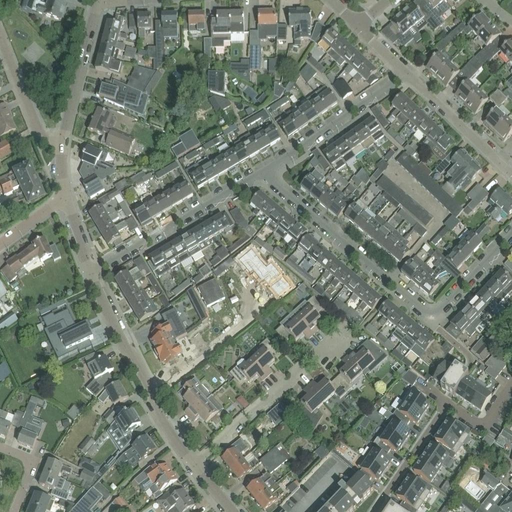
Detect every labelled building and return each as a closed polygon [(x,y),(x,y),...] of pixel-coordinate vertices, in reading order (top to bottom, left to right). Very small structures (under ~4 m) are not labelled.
[(61,21),(66,4),(54,0),(49,0),(47,6),(40,3),(41,0),(25,0),(22,9),(31,12),(32,11),(37,13),(61,21)] [(423,0),(427,5),(423,8),(427,13),(429,15),(439,28),(440,28),(445,24),(440,19),(438,16),(443,12),(449,8),(444,2),(442,0),(423,0)] [(402,14),(413,28),(414,28),(424,20),(424,19),(412,5),(412,4),(411,5),(412,6),(408,9),(407,9),(402,13),(402,14)] [(259,26),(258,26),(258,42),(267,41),(267,38),(277,38),(277,26),(278,26),(278,25),(276,25),(276,22),(275,12),(274,12),(274,11),(267,11),(267,12),(259,13),(259,26)] [(300,41),(300,11),(289,12),(289,28),(294,28),(294,46),(301,46),(301,41),(300,41)] [(310,27),(311,27),(311,11),(300,11),(300,41),(301,41),(311,41),(310,27)] [(205,33),(205,24),(205,14),(196,14),(195,13),(191,13),(191,14),(189,14),(189,33),(197,33),(205,33)] [(231,13),(217,14),(217,18),(211,18),(211,40),(215,40),(215,49),(224,49),(224,42),(231,41),(231,35),(231,13)] [(244,13),(231,13),(231,36),(244,36),(244,23),(244,13)] [(393,35),(388,40),(393,45),(398,41),(398,42),(397,43),(401,47),(402,46),(403,47),(413,39),(408,33),(413,28),(402,14),(401,15),(400,15),(395,18),(395,20),(392,23),(391,22),(390,22),(392,24),(393,26),(396,30),(392,33),(391,33),(393,35)] [(472,32),(477,37),(490,25),(490,23),(486,19),(485,19),(482,16),(483,15),(482,14),(466,28),(462,24),(453,32),(458,37),(463,32),(467,36),(472,32)] [(151,30),(151,25),(151,15),(150,15),(150,16),(139,16),(138,16),(138,30),(139,30),(139,39),(144,39),(144,30),(151,30)] [(162,22),(155,22),(156,60),(157,71),(169,59),(165,59),(164,39),(170,39),(170,33),(178,33),(177,15),(162,15),(162,22)] [(434,32),(439,28),(429,15),(424,19),(424,20),(434,32)] [(108,23),(105,35),(119,38),(126,40),(127,36),(120,34),(121,28),(124,18),(116,16),(115,16),(116,17),(114,24),(108,23)] [(315,44),(325,28),(319,24),(316,24),(311,41),(315,44)] [(287,25),(278,26),(279,41),(288,41),(287,25)] [(490,25),(477,37),(487,48),(492,43),(501,35),(500,34),(499,35),(496,31),(496,30),(493,26),(491,26),(490,25)] [(324,31),(317,41),(315,44),(327,55),(341,40),(332,32),(333,31),(332,31),(329,35),(324,31)] [(117,44),(119,38),(105,35),(102,47),(120,51),(124,52),(125,46),(117,44)] [(453,41),(448,36),(436,49),(441,53),(453,41)] [(341,40),(327,55),(336,63),(340,58),(350,48),(341,40)] [(511,40),(500,52),(509,62),(511,59),(511,40)] [(474,59),(478,62),(479,62),(480,62),(489,54),(496,48),(492,43),(487,48),(475,58),(474,59)] [(102,47),(99,58),(117,63),(117,62),(120,51),(102,47)] [(250,47),(250,71),(261,72),(261,47),(250,47)] [(138,56),(156,60),(156,48),(148,48),(149,53),(139,50),(138,56)] [(350,48),(340,58),(336,63),(340,67),(345,62),(349,66),(359,56),(350,48)] [(484,67),(500,52),(496,48),(489,54),(480,62),(483,66),(484,67)] [(433,61),(426,68),(427,69),(428,68),(431,71),(431,73),(435,77),(436,76),(437,77),(449,64),(439,54),(433,61)] [(359,56),(349,66),(344,71),(349,75),(353,70),(357,74),(353,79),(368,64),(359,56)] [(117,62),(117,63),(99,58),(96,69),(95,70),(119,76),(122,64),(117,62)] [(318,64),(311,58),(308,61),(314,68),(318,64)] [(465,76),(474,67),(478,62),(474,59),(469,63),(461,72),(465,76)] [(230,64),(230,72),(248,84),(249,61),(241,61),(241,65),(230,64)] [(483,66),(480,62),(479,62),(478,62),(474,67),(465,76),(470,81),(478,72),(478,71),(483,66)] [(318,64),(314,68),(322,74),(325,70),(318,64)] [(376,72),(368,64),(353,79),(355,81),(357,83),(362,78),(367,83),(370,86),(378,80),(373,76),(377,72),(376,72)] [(449,64),(437,77),(438,78),(437,79),(442,83),(443,83),(446,86),(445,87),(446,87),(449,85),(459,74),(449,64)] [(317,73),(307,65),(299,74),(303,78),(307,73),(313,78),(317,73)] [(136,67),(127,87),(143,94),(144,93),(156,73),(136,67)] [(210,74),(209,92),(224,97),(224,74),(210,74)] [(295,74),(289,82),(294,85),(299,77),(295,74)] [(335,82),(330,74),(326,77),(331,85),(335,82)] [(338,82),(333,86),(343,100),(354,92),(345,80),(340,84),(338,82)] [(142,94),(143,94),(127,87),(114,82),(112,89),(110,88),(104,87),(103,86),(102,87),(101,90),(99,89),(97,96),(105,99),(104,100),(124,109),(124,108),(125,105),(138,109),(142,94)] [(289,93),(294,85),(289,82),(285,90),(284,90),(285,91),(289,93)] [(457,93),(455,96),(456,96),(460,99),(460,100),(464,104),(465,104),(466,105),(478,92),(468,82),(462,88),(457,93)] [(280,99),(285,91),(284,90),(285,90),(275,84),(274,96),(280,99)] [(315,94),(319,99),(327,110),(337,104),(325,87),(315,94)] [(511,92),(509,89),(503,96),(506,99),(508,96),(511,92)] [(503,96),(498,91),(490,99),(495,104),(503,96)] [(478,92),(466,105),(467,105),(466,107),(471,111),(472,110),(475,113),(474,114),(475,115),(488,101),(478,92)] [(315,94),(306,101),(309,105),(318,117),(327,110),(319,99),(315,94)] [(506,99),(503,96),(495,104),(499,108),(507,100),(506,99)] [(228,102),(214,97),(223,111),(231,106),(228,102)] [(287,97),(278,103),(281,107),(289,101),(287,97)] [(392,116),(396,120),(410,105),(401,98),(401,97),(392,106),(397,110),(392,116)] [(318,117),(309,105),(306,101),(305,100),(295,107),(299,113),(308,124),(318,117)] [(271,107),(274,112),(281,107),(278,103),(271,107)] [(5,105),(0,107),(0,137),(16,130),(10,119),(8,115),(9,114),(5,105)] [(418,113),(410,105),(396,120),(397,119),(406,127),(418,113)] [(308,124),(299,113),(295,107),(299,113),(294,116),(291,112),(287,115),(286,115),(290,120),(298,131),(308,124)] [(97,110),(88,130),(108,139),(105,146),(128,156),(135,141),(107,129),(112,117),(97,110)] [(491,116),(484,123),(484,124),(485,123),(489,127),(489,128),(493,132),(494,132),(495,132),(507,119),(497,110),(491,116)] [(265,111),(262,113),(253,118),(256,122),(262,118),(264,122),(270,119),(265,111)] [(418,113),(406,127),(409,124),(414,128),(412,131),(415,134),(418,132),(427,121),(424,118),(425,117),(425,115),(421,112),(419,112),(418,113)] [(298,131),(290,120),(286,115),(277,122),(280,126),(280,127),(288,139),(288,138),(298,131)] [(389,125),(388,124),(382,116),(377,119),(384,129),(389,125)] [(248,127),(256,122),(253,118),(245,122),(248,127)] [(362,127),(370,139),(374,144),(384,137),(380,131),(378,128),(372,119),(372,120),(362,127)] [(507,119),(495,132),(495,133),(495,134),(500,138),(501,138),(504,141),(503,142),(504,143),(511,134),(511,123),(510,122),(507,119)] [(436,130),(436,129),(427,121),(418,132),(427,140),(436,130)] [(268,125),(260,129),(270,146),(280,140),(280,141),(281,140),(273,128),(271,129),(270,127),(268,126),(268,125)] [(234,131),(231,127),(223,132),(226,136),(234,131)] [(352,134),(361,145),(364,151),(374,144),(370,139),(362,127),(352,134)] [(426,141),(421,146),(425,150),(426,149),(430,153),(431,152),(435,148),(445,138),(442,134),(443,133),(443,131),(440,127),(438,128),(436,129),(436,130),(427,140),(426,141)] [(255,133),(257,137),(253,140),(260,152),(261,153),(262,154),(267,151),(267,149),(266,148),(270,146),(260,129),(255,133)] [(397,136),(390,129),(387,133),(394,139),(397,136)] [(239,140),(249,158),(260,152),(253,140),(249,134),(239,140)] [(352,134),(342,141),(354,158),(364,151),(361,145),(352,134)] [(182,143),(182,144),(187,153),(200,145),(195,136),(182,143)] [(397,136),(394,139),(400,146),(404,142),(397,136)] [(446,136),(445,138),(435,148),(445,156),(455,145),(454,145),(454,146),(451,143),(452,142),(452,139),(448,136),(446,136)] [(239,164),(249,158),(239,140),(242,146),(232,152),(229,147),(239,164)] [(333,148),(341,159),(345,164),(354,158),(342,141),(333,148)] [(0,158),(11,153),(5,142),(0,144),(0,158)] [(206,151),(214,146),(212,142),(204,147),(206,151)] [(182,143),(172,149),(177,158),(187,153),(182,144),(182,143)] [(408,158),(409,158),(415,152),(408,146),(404,149),(407,152),(405,154),(408,158)] [(88,147),(84,156),(84,157),(83,159),(82,162),(84,163),(90,166),(90,173),(115,171),(115,168),(101,162),(101,163),(99,162),(102,153),(88,147)] [(219,153),(222,158),(229,170),(239,164),(229,147),(219,153)] [(346,165),(345,164),(341,159),(333,148),(324,154),(323,154),(331,166),(336,172),(346,165)] [(384,158),(388,162),(395,154),(391,151),(384,158)] [(461,152),(451,163),(455,167),(445,178),(449,182),(451,180),(471,159),(467,156),(467,155),(464,152),(461,153),(461,152)] [(396,162),(400,166),(408,158),(405,154),(404,153),(396,162)] [(218,177),(229,170),(222,158),(211,164),(208,158),(208,159),(211,164),(218,177)] [(322,158),(318,161),(324,171),(329,168),(322,158)] [(400,166),(404,170),(413,162),(409,158),(408,158),(400,166)] [(218,177),(211,164),(208,159),(197,165),(200,171),(208,183),(218,177)] [(474,163),(471,159),(451,180),(449,182),(447,184),(456,193),(464,184),(463,183),(467,178),(471,183),(481,172),(478,168),(479,167),(479,166),(475,162),(474,163)] [(443,172),(444,172),(450,165),(449,164),(445,160),(442,163),(439,166),(444,171),(443,172)] [(378,170),(382,174),(388,166),(384,163),(383,161),(376,166),(378,170)] [(404,170),(409,175),(417,166),(413,162),(404,170)] [(421,170),(426,174),(429,177),(432,174),(421,163),(418,166),(421,170)] [(0,181),(0,187),(1,189),(33,174),(31,170),(32,168),(31,166),(29,165),(29,164),(20,168),(13,171),(15,176),(7,179),(7,178),(0,181)] [(164,170),(167,174),(175,169),(172,165),(164,170)] [(208,183),(200,171),(197,165),(185,172),(189,178),(191,177),(198,189),(208,183)] [(409,175),(413,179),(421,170),(418,166),(417,166),(409,175)] [(158,179),(167,174),(164,170),(156,175),(158,179)] [(376,181),(382,174),(378,170),(372,177),(376,181)] [(417,183),(426,174),(421,170),(413,179),(417,183)] [(83,185),(85,187),(86,190),(91,199),(105,191),(100,183),(102,182),(115,175),(115,171),(90,173),(91,180),(85,184),(83,185)] [(325,179),(323,177),(315,171),(301,188),(302,188),(310,195),(320,185),(325,179)] [(143,172),(135,177),(138,181),(142,179),(146,177),(143,172)] [(330,176),(338,182),(341,178),(334,172),(330,176)] [(23,194),(39,186),(37,182),(38,181),(37,178),(35,178),(33,174),(1,189),(4,196),(13,192),(12,190),(20,187),(23,194)] [(146,177),(142,179),(144,183),(153,179),(150,174),(146,177)] [(366,174),(360,182),(362,183),(365,186),(370,180),(366,174)] [(417,183),(422,187),(430,178),(429,177),(426,174),(417,183)] [(355,177),(352,181),(359,187),(362,183),(360,182),(355,177)] [(376,185),(380,189),(388,180),(383,177),(376,185)] [(341,178),(338,182),(345,188),(348,184),(341,178)] [(434,183),(430,178),(422,187),(426,191),(434,183)] [(138,181),(133,184),(136,188),(144,183),(142,179),(138,181)] [(388,180),(380,189),(385,193),(392,184),(388,180)] [(188,182),(186,183),(176,189),(183,201),(193,195),(193,196),(192,193),(194,192),(188,182)] [(426,191),(430,195),(439,187),(434,183),(426,191)] [(397,188),(392,184),(385,193),(389,197),(397,188)] [(319,203),(329,192),(329,193),(331,190),(326,186),(324,189),(320,185),(310,195),(319,203)] [(379,192),(371,185),(368,189),(376,195),(379,192)] [(473,201),(483,190),(478,185),(467,196),(473,201)] [(28,204),(44,196),(43,195),(44,194),(42,191),(41,190),(39,186),(23,194),(7,202),(10,208),(19,204),(18,203),(26,199),(28,204)] [(430,195),(435,200),(443,191),(439,187),(430,195)] [(401,192),(397,188),(389,197),(392,199),(394,200),(401,192)] [(183,201),(176,189),(165,195),(172,207),(183,201)] [(115,198),(119,196),(116,190),(107,195),(110,201),(115,198)] [(489,195),(483,190),(473,201),(468,206),(473,210),(474,211),(489,195)] [(491,217),(509,198),(500,190),(490,200),(495,205),(487,214),(491,217)] [(128,191),(122,194),(125,199),(131,195),(128,191)] [(329,211),(338,200),(343,195),(338,191),(333,196),(329,193),(329,192),(319,203),(329,211)] [(435,200),(439,204),(447,195),(443,191),(435,200)] [(406,196),(401,192),(394,200),(398,204),(406,196)] [(385,193),(381,197),(389,202),(392,199),(389,197),(385,193)] [(261,213),(270,202),(261,194),(251,205),(257,209),(253,214),(257,217),(261,213)] [(172,207),(165,195),(155,201),(162,213),(172,207)] [(439,204),(443,208),(451,199),(447,195),(439,204)] [(410,199),(406,196),(398,204),(399,205),(403,208),(410,199)] [(511,200),(509,198),(491,217),(495,221),(503,212),(508,217),(511,212),(511,200)] [(342,204),(338,200),(329,211),(338,218),(337,219),(338,219),(351,203),(346,199),(342,204)] [(394,200),(392,199),(389,202),(396,209),(399,205),(398,204),(394,200)] [(415,203),(410,199),(403,208),(408,212),(415,203)] [(443,208),(447,212),(456,203),(451,199),(443,208)] [(152,219),(162,213),(155,201),(144,208),(151,220),(152,219)] [(354,206),(351,209),(345,217),(346,217),(354,224),(363,214),(362,213),(367,208),(358,201),(354,206)] [(10,208),(7,202),(1,205),(4,211),(10,208)] [(279,210),(270,202),(261,213),(269,220),(279,210)] [(415,203),(408,212),(412,216),(419,207),(415,203)] [(460,208),(456,203),(447,212),(452,216),(460,208)] [(96,225),(113,215),(116,213),(114,209),(111,208),(109,209),(106,205),(102,207),(89,215),(90,215),(96,225)] [(464,211),(463,211),(468,216),(473,210),(468,206),(464,211)] [(131,216),(126,207),(122,210),(127,218),(131,216)] [(412,216),(417,219),(424,211),(419,207),(412,216)] [(146,223),(147,225),(153,222),(152,219),(151,220),(144,208),(134,214),(141,226),(142,226),(141,226),(146,223)] [(460,208),(452,216),(455,219),(463,211),(464,211),(460,208)] [(256,233),(248,227),(244,219),(238,209),(230,213),(236,224),(245,231),(253,237),(256,233)] [(269,220),(265,226),(274,234),(275,233),(279,228),(288,218),(279,210),(269,220)] [(408,216),(401,210),(397,215),(404,221),(408,216)] [(424,211),(417,219),(421,223),(428,214),(424,211)] [(113,215),(96,225),(102,236),(125,222),(115,227),(112,222),(119,218),(116,213),(113,215)] [(363,214),(354,224),(363,232),(372,222),(363,214)] [(433,218),(428,214),(421,223),(426,227),(433,218)] [(222,216),(211,222),(219,234),(224,231),(226,235),(232,232),(227,224),(222,215),(221,215),(222,216)] [(404,221),(412,227),(416,222),(408,216),(404,221)] [(455,219),(452,216),(444,224),(452,232),(460,224),(455,219)] [(372,240),(381,229),(386,224),(377,217),(373,222),(372,222),(363,232),(372,240)] [(121,230),(127,227),(131,233),(139,228),(133,218),(125,222),(102,236),(108,245),(108,246),(121,238),(118,232),(121,230)] [(297,225),(288,218),(279,228),(288,236),(297,225)] [(211,222),(201,228),(208,240),(219,234),(211,222)] [(381,229),(372,240),(382,247),(395,232),(386,225),(386,224),(381,229)] [(422,238),(427,232),(418,224),(412,230),(422,238)] [(300,225),(297,225),(288,236),(292,240),(287,246),(292,251),(297,244),(308,232),(300,225)] [(201,228),(191,234),(198,246),(208,240),(201,228)] [(444,229),(438,235),(442,239),(448,232),(444,229)] [(459,239),(463,243),(473,253),(481,244),(482,244),(471,234),(467,230),(459,239)] [(482,241),(487,236),(480,230),(475,235),(482,241)] [(391,255),(399,245),(404,240),(395,232),(382,247),(391,255)] [(180,240),(191,258),(201,252),(198,246),(191,234),(187,237),(186,234),(179,238),(180,240)] [(310,235),(308,238),(299,248),(308,256),(317,246),(319,244),(318,243),(310,236),(310,235)] [(438,235),(431,242),(435,246),(442,239),(438,235)] [(231,254),(239,248),(245,244),(251,239),(247,236),(228,250),(231,254)] [(410,252),(421,239),(418,236),(406,248),(410,252)] [(258,238),(254,242),(262,248),(265,244),(258,238)] [(7,265),(8,266),(3,271),(11,282),(17,278),(15,275),(39,257),(41,262),(52,257),(54,262),(61,259),(55,246),(49,249),(44,239),(33,245),(34,247),(18,259),(17,258),(7,265)] [(181,264),(191,258),(180,240),(170,246),(177,258),(177,259),(181,264)] [(400,264),(409,253),(405,249),(409,244),(404,240),(399,245),(391,255),(400,263),(400,264)] [(265,244),(262,248),(271,256),(273,254),(275,251),(266,243),(265,244)] [(463,243),(455,251),(465,261),(473,253),(463,243)] [(170,246),(160,253),(170,270),(181,264),(177,259),(177,258),(170,246)] [(317,246),(308,256),(312,260),(309,264),(314,268),(317,264),(326,253),(327,253),(327,250),(323,247),(321,247),(320,248),(317,246)] [(446,261),(455,269),(457,271),(457,270),(465,261),(455,251),(450,246),(446,250),(451,256),(447,260),(446,261)] [(218,257),(222,261),(229,256),(223,247),(216,253),(218,257)] [(287,256),(277,248),(275,251),(273,254),(282,261),(287,256)] [(433,265),(437,269),(445,259),(446,261),(447,260),(437,250),(435,253),(432,256),(437,261),(433,265)] [(251,251),(238,262),(249,276),(253,273),(262,284),(264,282),(267,286),(269,285),(272,288),(270,290),(277,299),(290,288),(282,279),(280,281),(278,278),(280,276),(270,265),(265,269),(251,251)] [(170,270),(160,253),(150,258),(149,258),(151,262),(148,264),(157,279),(171,271),(170,270)] [(317,264),(326,272),(336,261),(336,260),(336,258),(332,255),(330,255),(330,256),(326,253),(317,264)] [(214,267),(222,261),(218,257),(211,263),(214,267)] [(411,262),(401,273),(402,274),(402,273),(411,281),(425,265),(416,257),(411,262)] [(122,291),(138,282),(137,282),(151,274),(148,270),(146,266),(141,258),(134,262),(137,268),(115,281),(116,281),(122,291)] [(231,259),(227,262),(231,267),(235,264),(231,259)] [(434,272),(420,288),(429,296),(429,297),(439,286),(434,282),(438,277),(446,272),(449,275),(455,269),(446,261),(445,259),(434,272)] [(296,266),(289,260),(286,264),(293,270),(296,266)] [(339,264),(336,261),(326,272),(322,277),(326,281),(330,275),(336,280),(345,269),(346,268),(345,266),(341,263),(339,263),(339,264)] [(411,281),(420,288),(434,272),(425,265),(411,281)] [(206,266),(199,272),(201,275),(204,279),(212,273),(206,266)] [(220,267),(213,273),(217,278),(224,273),(220,267)] [(501,273),(493,281),(508,295),(511,290),(511,275),(504,268),(501,272),(501,273)] [(304,279),(308,275),(300,269),(297,273),(304,279)] [(354,277),(345,269),(336,280),(331,285),(335,289),(340,284),(345,288),(354,277)] [(196,285),(204,279),(201,275),(193,281),(196,285)] [(308,275),(304,279),(312,285),(315,281),(308,275)] [(148,279),(153,287),(157,284),(152,276),(148,279)] [(363,285),(354,277),(345,288),(354,295),(363,285)] [(214,280),(196,289),(205,307),(209,304),(223,298),(214,280)] [(187,281),(180,287),(183,291),(191,285),(187,281)] [(493,281),(485,290),(499,304),(508,295),(493,281)] [(122,291),(128,302),(145,292),(144,291),(143,292),(138,282),(122,291)] [(157,284),(153,287),(158,295),(162,293),(157,284)] [(304,294),(307,290),(307,289),(302,285),(298,289),(304,294)] [(363,285),(354,295),(350,300),(355,303),(358,299),(363,303),(372,292),(363,285)] [(183,291),(180,287),(173,293),(176,297),(183,291)] [(321,297),(324,293),(317,287),(314,291),(321,297)] [(192,288),(186,293),(191,302),(198,298),(192,288)] [(491,313),(499,304),(485,290),(476,299),(491,313)] [(128,302),(134,312),(152,301),(151,302),(145,292),(128,302)] [(372,292),(363,303),(358,309),(363,312),(367,307),(372,311),(382,300),(381,299),(381,300),(372,292)] [(328,302),(332,299),(324,293),(321,297),(328,302)] [(169,305),(165,297),(160,300),(165,307),(169,305)] [(310,308),(298,320),(312,336),(318,331),(313,326),(320,319),(316,314),(321,309),(313,299),(307,305),(310,308)] [(340,312),(345,306),(337,299),(334,303),(332,306),(340,312)] [(476,299),(468,308),(483,322),(491,313),(476,299)] [(158,312),(152,301),(134,312),(140,322),(158,312)] [(379,314),(384,318),(378,324),(383,328),(388,322),(397,311),(388,303),(389,303),(388,303),(379,314)] [(349,319),(355,312),(352,309),(351,310),(345,306),(340,312),(344,315),(349,319)] [(460,316),(476,332),(476,331),(475,330),(483,322),(468,308),(465,310),(464,309),(462,309),(459,313),(459,315),(460,316)] [(157,339),(152,342),(155,350),(172,342),(187,334),(186,332),(185,333),(174,312),(176,311),(175,309),(161,316),(162,318),(164,317),(168,326),(162,328),(153,333),(157,339)] [(90,331),(88,326),(78,331),(68,310),(55,316),(53,314),(43,319),(52,339),(58,336),(60,339),(62,344),(63,343),(68,355),(78,350),(76,346),(93,338),(90,331)] [(397,311),(388,322),(397,330),(398,330),(407,319),(397,311)] [(359,315),(355,312),(349,319),(358,327),(363,321),(358,316),(359,315)] [(9,316),(0,322),(0,334),(14,324),(14,323),(9,316)] [(471,337),(476,332),(460,316),(457,319),(456,318),(454,318),(450,322),(450,324),(462,335),(465,331),(471,337)] [(407,319),(398,330),(397,330),(392,336),(401,344),(416,327),(407,319)] [(277,332),(279,334),(286,342),(291,337),(296,341),(303,335),(308,340),(312,336),(298,320),(286,330),(283,327),(277,332)] [(369,325),(366,329),(375,337),(378,333),(369,325)] [(401,344),(410,352),(416,345),(425,334),(416,327),(401,344)] [(498,335),(502,339),(510,330),(506,327),(498,335)] [(416,345),(410,352),(419,359),(434,342),(425,334),(416,345)] [(385,345),(388,341),(380,335),(377,339),(385,345)] [(495,346),(502,339),(498,335),(492,342),(495,346)] [(156,351),(154,351),(157,357),(159,356),(163,364),(165,363),(166,365),(175,361),(174,358),(182,354),(179,347),(175,340),(172,342),(155,350),(156,351)] [(264,350),(252,361),(267,378),(272,373),(267,367),(275,361),(270,356),(276,351),(267,341),(261,347),(264,350)] [(352,352),(347,357),(362,374),(374,363),(377,366),(386,358),(367,342),(358,351),(361,354),(357,358),(352,352)] [(442,362),(447,356),(453,349),(446,343),(441,349),(434,342),(419,359),(426,365),(433,357),(435,357),(442,362)] [(494,349),(487,342),(476,354),(484,361),(494,349)] [(397,352),(394,357),(401,362),(404,358),(397,352)] [(95,380),(86,390),(96,398),(108,384),(103,376),(113,371),(105,357),(99,360),(96,354),(84,361),(95,380)] [(503,371),(507,366),(507,365),(493,355),(489,360),(503,371)] [(362,374),(347,357),(342,362),(347,367),(340,374),(341,375),(336,380),(343,387),(348,392),(354,387),(351,384),(362,374)] [(267,378),(252,361),(248,365),(244,360),(242,360),(237,364),(238,367),(236,368),(237,369),(231,374),(240,383),(245,378),(250,383),(257,377),(262,382),(267,378)] [(503,371),(489,360),(485,365),(499,376),(503,371)] [(465,373),(461,370),(457,368),(455,367),(453,370),(445,365),(434,381),(442,386),(441,389),(450,395),(453,397),(468,375),(465,373)] [(499,376),(485,365),(488,368),(485,373),(495,381),(499,376)] [(416,383),(419,378),(409,371),(405,376),(416,383)] [(469,376),(468,375),(453,397),(454,397),(455,395),(463,401),(474,385),(466,380),(469,376)] [(412,388),(416,383),(405,376),(401,380),(412,387),(412,388)] [(185,412),(190,417),(206,402),(211,397),(195,379),(179,394),(184,400),(190,407),(185,412)] [(308,387),(323,404),(334,393),(340,400),(346,394),(342,389),(335,381),(330,386),(326,381),(318,388),(313,382),(308,387)] [(114,406),(119,403),(127,399),(120,384),(106,390),(98,400),(103,405),(109,397),(114,406)] [(483,391),(474,385),(463,401),(472,406),(483,391)] [(323,416),(317,409),(323,404),(308,387),(303,392),(308,397),(301,404),(305,409),(296,417),(313,433),(323,416)] [(412,387),(402,402),(423,416),(429,407),(423,402),(426,397),(412,388),(412,387)] [(492,397),(483,391),(472,406),(481,412),(492,397)] [(21,421),(18,429),(24,431),(24,433),(23,432),(19,444),(33,449),(41,430),(29,425),(37,406),(43,408),(45,403),(31,397),(29,403),(23,418),(23,417),(21,421)] [(211,397),(206,402),(190,417),(194,422),(200,417),(206,424),(211,420),(216,426),(226,416),(221,411),(222,409),(211,397)] [(393,416),(407,426),(410,421),(417,425),(423,416),(402,402),(393,416)] [(279,405),(267,416),(276,426),(288,416),(279,405)] [(74,407),(67,415),(74,421),(82,413),(74,407)] [(135,431),(134,429),(141,425),(136,418),(137,417),(138,417),(133,409),(125,414),(126,416),(122,418),(121,416),(121,415),(111,428),(112,429),(112,428),(116,434),(114,435),(119,443),(118,443),(119,444),(121,442),(125,450),(121,454),(122,455),(134,439),(133,439),(130,435),(136,431),(135,431)] [(118,417),(110,410),(102,420),(110,426),(118,417)] [(12,426),(18,429),(21,421),(23,417),(16,415),(15,417),(3,412),(0,420),(0,436),(6,439),(12,426)] [(52,418),(57,421),(61,415),(56,412),(52,418)] [(404,444),(406,441),(410,435),(404,431),(407,426),(393,416),(387,412),(384,417),(393,424),(387,433),(404,444)] [(64,421),(59,433),(65,437),(71,424),(64,421)] [(469,437),(464,434),(468,429),(457,422),(454,427),(448,422),(441,432),(462,446),(469,437)] [(373,444),(378,447),(388,454),(391,449),(397,454),(404,444),(387,433),(383,430),(373,444)] [(511,434),(505,430),(501,436),(511,443),(511,434)] [(441,432),(440,433),(435,441),(441,445),(438,450),(448,458),(452,460),(462,446),(441,432)] [(88,437),(78,449),(86,455),(96,443),(88,437)] [(123,455),(116,463),(119,467),(127,461),(134,457),(139,463),(142,461),(156,451),(156,450),(156,448),(154,445),(152,445),(147,438),(139,444),(133,448),(123,455)] [(229,454),(222,460),(226,465),(226,467),(228,469),(230,469),(231,470),(244,460),(243,459),(240,455),(248,448),(241,439),(227,451),(229,454)] [(425,455),(442,466),(448,458),(438,450),(431,446),(425,455)] [(370,449),(364,458),(385,473),(391,463),(385,459),(388,454),(378,447),(374,452),(370,449)] [(265,468),(280,453),(277,448),(260,462),(265,468)] [(333,450),(331,452),(358,476),(360,473),(333,450)] [(288,462),(280,453),(265,468),(271,475),(288,462)] [(260,465),(255,459),(251,454),(244,460),(231,470),(239,481),(260,465)] [(437,475),(442,466),(425,455),(420,463),(437,475)] [(96,476),(101,467),(83,458),(78,467),(96,476)] [(113,458),(107,464),(109,466),(108,467),(106,465),(97,475),(101,478),(116,461),(113,458)] [(358,476),(367,484),(368,484),(372,477),(378,482),(385,473),(364,458),(358,467),(362,470),(360,473),(358,476)] [(49,461),(44,473),(58,479),(60,474),(62,475),(63,472),(71,475),(73,470),(49,461)] [(166,465),(161,469),(156,463),(149,468),(134,481),(139,486),(140,485),(140,488),(142,491),(145,492),(148,489),(148,490),(153,486),(172,473),(166,465)] [(414,472),(431,484),(437,475),(420,463),(414,472)] [(84,471),(80,479),(88,483),(91,484),(95,476),(84,471)] [(44,473),(39,485),(53,491),(51,495),(61,500),(67,502),(69,496),(62,491),(66,482),(58,479),(44,473)] [(172,473),(153,486),(148,490),(156,500),(163,495),(161,492),(169,486),(177,480),(172,473)] [(511,511),(511,494),(500,484),(501,482),(497,479),(495,481),(485,473),(483,475),(485,478),(481,483),(500,498),(488,511),(511,511)] [(253,500),(254,500),(256,501),(269,491),(276,485),(267,474),(247,490),(251,496),(251,498),(253,500)] [(88,483),(85,490),(90,491),(100,479),(95,476),(91,484),(88,483)] [(352,511),(353,511),(356,508),(354,505),(358,501),(360,503),(363,500),(363,501),(371,493),(370,493),(373,490),(368,484),(367,484),(358,476),(345,489),(347,491),(327,511),(352,511)] [(404,487),(403,488),(420,500),(419,500),(423,503),(430,493),(433,488),(429,485),(419,478),(416,483),(409,479),(405,485),(404,487)] [(98,483),(93,488),(105,499),(106,500),(111,495),(98,483)] [(287,489),(288,490),(292,494),(298,488),(293,483),(287,489)] [(265,511),(273,511),(278,508),(274,504),(279,500),(278,499),(284,494),(281,490),(280,490),(276,485),(269,491),(256,501),(256,502),(256,504),(258,506),(260,506),(264,511),(265,511)] [(93,488),(77,506),(72,511),(71,511),(91,511),(103,498),(105,500),(105,499),(93,488)] [(175,488),(167,494),(157,502),(162,510),(163,509),(164,511),(192,511),(190,509),(194,506),(183,491),(179,494),(175,488)] [(420,500),(403,488),(402,490),(401,492),(396,498),(403,502),(399,507),(406,511),(417,511),(423,503),(419,500),(420,500)] [(36,495),(31,505),(47,511),(51,511),(55,502),(36,495)] [(121,498),(112,505),(117,510),(119,511),(122,511),(129,507),(121,498)] [(72,511),(77,506),(67,502),(61,500),(59,506),(72,511)]
